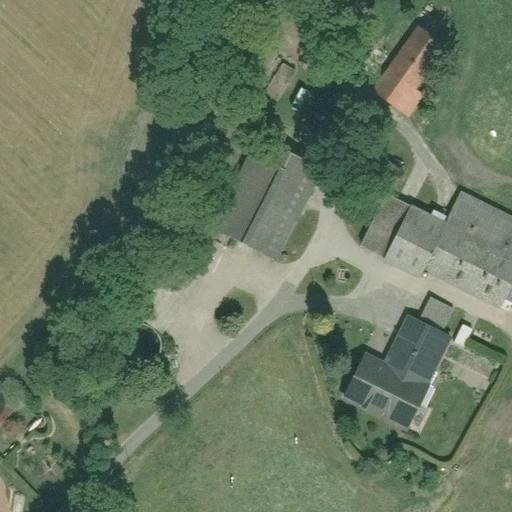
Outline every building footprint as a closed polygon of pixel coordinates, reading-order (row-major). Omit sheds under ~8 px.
[(420,30),(376,94),(414,120),(458,56),(420,30)] [(272,144),(226,234),(281,263),(328,173),(272,144)] [(511,217),(463,194),(447,226),(415,210),(386,197),(361,249),(390,263),(389,264),(425,282),(429,274),(507,312),(511,304),(511,217)] [(501,368),(467,350),(476,332),(467,327),(457,346),(453,345),(455,342),(447,337),(458,316),(435,304),(424,326),(413,320),(387,369),(370,360),(349,401),(417,436),(438,395),(429,390),(439,373),(486,397),(501,368)] [(117,346),(120,360),(132,370),(143,372),(152,369),(161,361),(165,345),(159,332),(145,324),(128,327),(122,333),(117,346)] [(10,399),(0,409),(0,446),(2,448),(31,417),(10,399)]
